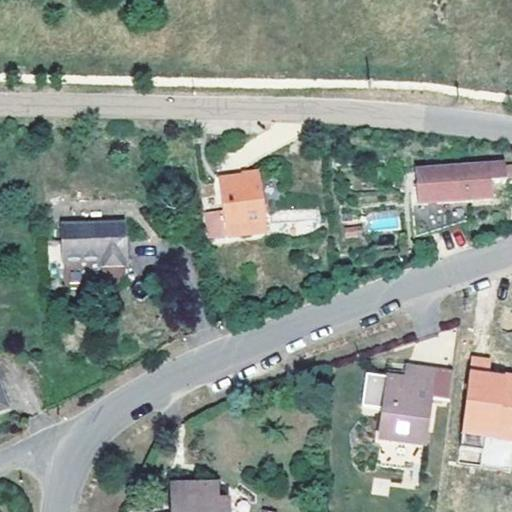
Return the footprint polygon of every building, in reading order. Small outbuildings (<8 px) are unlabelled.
[(508,167),(419,174),(421,208),(416,208),(418,242),(475,224),(473,204),(496,203),(495,186),(509,185),(508,167)] [(206,243),(267,237),(261,179),(244,180),(244,184),(220,186),(222,214),(204,216),(206,243)] [(398,209),(369,215),(372,233),(401,227),(398,209)] [(63,269),(124,264),(121,227),(61,231),(63,269)] [(511,460),(511,372),(490,370),(492,357),(471,355),(457,462),(511,469),(511,460)] [(415,385),(416,372),(404,371),(402,384),(415,385)] [(452,376),(416,372),(415,385),(402,384),(367,380),(363,413),(385,415),(381,445),(424,450),(430,404),(448,406),(452,376)] [(422,468),(424,450),(381,445),(379,463),(422,468)] [(241,511),(242,508),(218,509),(218,494),(171,495),(171,511),(241,511)]
